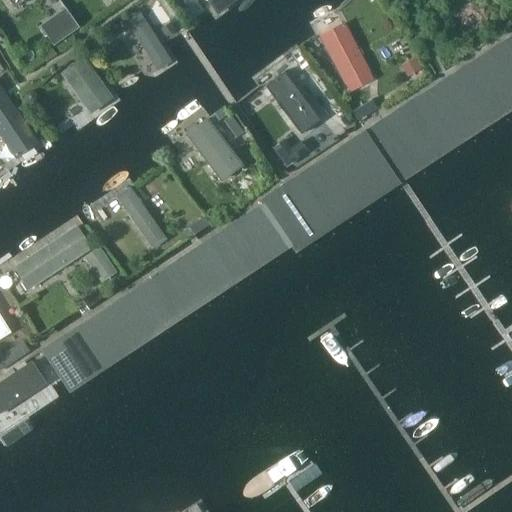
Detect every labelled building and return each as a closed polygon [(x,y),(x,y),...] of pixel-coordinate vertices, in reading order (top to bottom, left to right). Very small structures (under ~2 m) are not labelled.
[(6,0),(16,13),(35,0),(6,0)] [(202,0),(217,20),(244,0),(202,0)] [(55,42),(78,26),(66,10),(44,26),(55,42)] [(178,67),(145,19),(128,31),(160,78),(178,67)] [(160,32),(166,40),(176,33),(170,25),(160,32)] [(318,42),(349,95),(377,79),(346,26),(318,42)] [(511,34),(369,127),(404,180),(511,109),(511,34)] [(395,67),(406,85),(424,75),(414,57),(395,67)] [(89,118),(109,104),(80,62),(59,76),(89,118)] [(262,85),(296,128),(316,113),(282,69),(262,85)] [(0,89),(0,145),(11,163),(36,147),(0,89)] [(187,139),(218,187),(243,171),(212,123),(187,139)] [(395,177),(367,135),(42,354),(68,393),(395,177)] [(270,148),(284,167),(307,152),(299,141),(289,148),(283,138),(270,148)] [(113,204),(141,249),(159,238),(131,193),(113,204)] [(11,268),(24,289),(89,249),(76,229),(11,268)] [(84,257),(100,282),(115,272),(99,248),(84,257)] [(0,338),(9,332),(0,319),(0,338)] [(0,379),(0,419),(46,387),(27,360),(0,379)]
